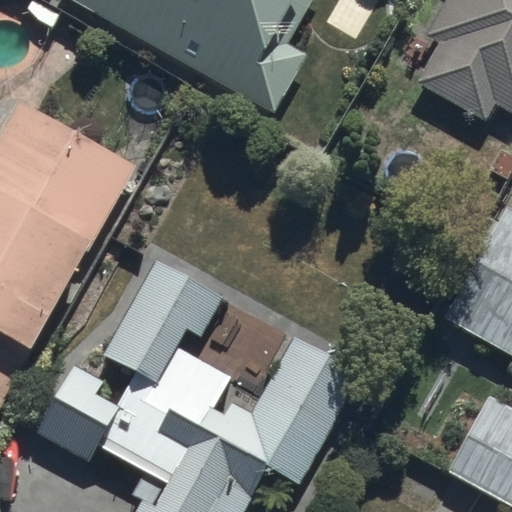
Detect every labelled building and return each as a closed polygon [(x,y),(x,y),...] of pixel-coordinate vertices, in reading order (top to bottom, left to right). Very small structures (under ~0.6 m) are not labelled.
[(76,0),(279,117),(312,53),(292,42),(316,0),(76,0)] [(511,0),(454,0),(407,81),(511,141),(511,0)] [(0,414),(144,161),(27,95),(0,143),(0,414)] [(433,318),(511,361),(511,213),(496,204),(433,318)] [(132,511),(255,511),(279,469),(305,483),(368,367),(300,330),(258,408),(235,395),(247,372),(208,351),(233,304),(158,263),(101,368),(83,359),(42,433),(145,489),(132,511)] [(445,472),(511,508),(511,411),(485,397),(445,472)]
